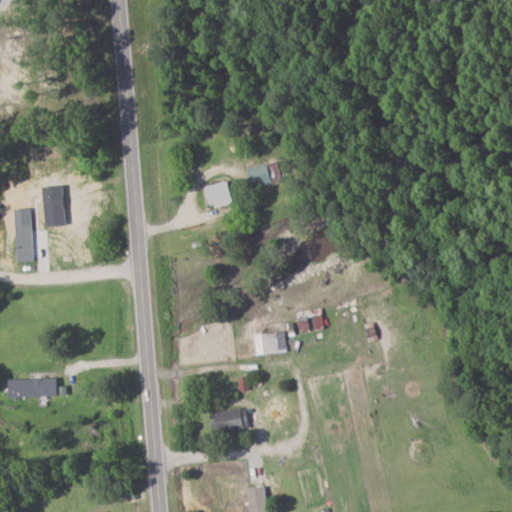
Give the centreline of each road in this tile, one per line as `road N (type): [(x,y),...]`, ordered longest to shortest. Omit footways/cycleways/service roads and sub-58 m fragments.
road 1 (primary): [(160,511),(119,0)]
road 2 (residential): [(141,270),(0,276)]
